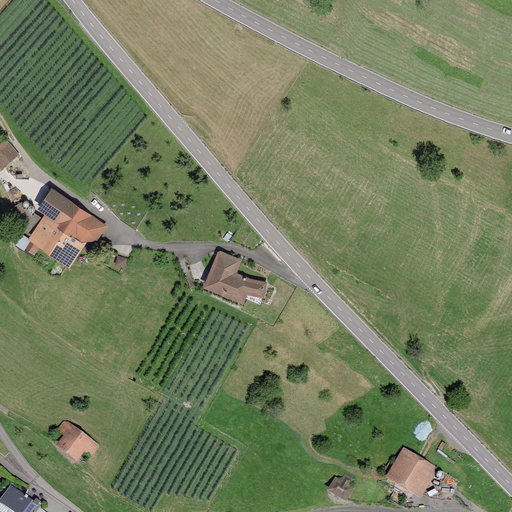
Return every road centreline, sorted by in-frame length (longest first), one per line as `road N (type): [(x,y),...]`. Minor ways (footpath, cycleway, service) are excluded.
road 1 (tertiary): [(511,483),(320,288),(75,0)]
road 2 (tertiary): [(220,0),(368,79),(511,133)]
